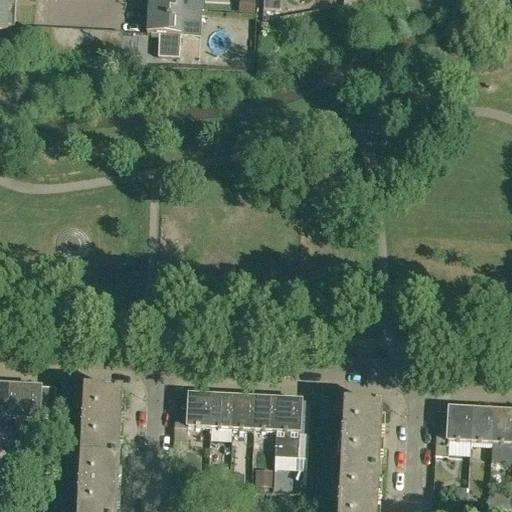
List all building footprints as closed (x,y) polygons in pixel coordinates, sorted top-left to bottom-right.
[(0,0),(0,37),(9,37),(10,0),(0,0)] [(150,0),(150,11),(183,13),(183,0),(150,0)] [(254,15),(255,0),(239,0),(238,14),(254,15)] [(279,0),(263,0),(263,11),(279,12),(279,0)] [(201,14),(183,13),(150,11),(148,36),(159,37),(158,58),(180,59),(182,23),(201,24),(201,14)] [(46,30),(34,29),(33,54),(44,54),(46,30)] [(57,30),(46,30),(44,54),(55,55),(57,30)] [(55,55),(66,56),(68,31),(57,30),(55,55)] [(79,31),(68,31),(66,56),(77,56),(79,31)] [(88,57),(90,32),(79,31),(77,56),(88,57)] [(101,32),(90,32),(88,57),(99,57),(101,32)] [(111,33),(101,32),(99,57),(110,58),(111,33)] [(123,34),(111,33),(110,58),(122,58),(123,34)] [(138,40),(123,39),(122,58),(121,64),(121,66),(137,67),(137,65),(138,40)] [(60,407),(72,407),(73,385),(61,385),(60,407)] [(85,386),(73,385),(72,407),(84,408),(85,394),(85,386)] [(19,390),(0,389),(0,421),(17,422),(19,390)] [(57,392),(41,392),(19,390),(17,422),(39,423),(39,433),(55,434),(57,392)] [(85,394),(84,408),(81,460),(121,462),(124,396),(85,394)] [(332,420),(333,398),(321,398),(320,420),(332,420)] [(345,399),(333,398),(332,420),(344,421),(344,407),(345,399)] [(190,399),(190,402),(177,401),(176,431),(211,433),(213,400),(190,399)] [(233,434),(235,401),(213,400),(211,433),(233,434)] [(258,402),(235,401),(233,434),(256,435),(258,402)] [(277,436),(279,404),(258,402),(256,435),(277,436)] [(301,405),(279,404),(277,436),(278,436),(277,461),(298,462),(300,432),(301,405)] [(299,437),(298,462),(307,462),(310,408),(310,405),(301,405),(300,432),(299,437)] [(344,421),(341,473),(380,475),(383,409),(344,407),(344,421)] [(472,446),(473,413),(451,412),(451,415),(439,415),(436,458),(449,459),(449,445),(472,446)] [(494,447),(495,414),(473,413),(472,446),(494,447)] [(511,415),(495,414),(494,447),(511,448),(511,415)] [(117,511),(121,462),(81,460),(78,511),(117,511)] [(12,466),(0,465),(0,480),(12,481),(12,466)] [(339,511),(377,511),(380,475),(341,473),(339,511)] [(228,491),(228,475),(215,475),(215,491),(228,491)] [(272,477),(255,477),(255,489),(271,490),(272,477)] [(199,479),(198,493),(207,493),(207,480),(199,479)] [(244,493),(244,482),(230,482),(230,492),(244,493)] [(466,491),(454,491),(453,507),(466,507),(466,491)]
